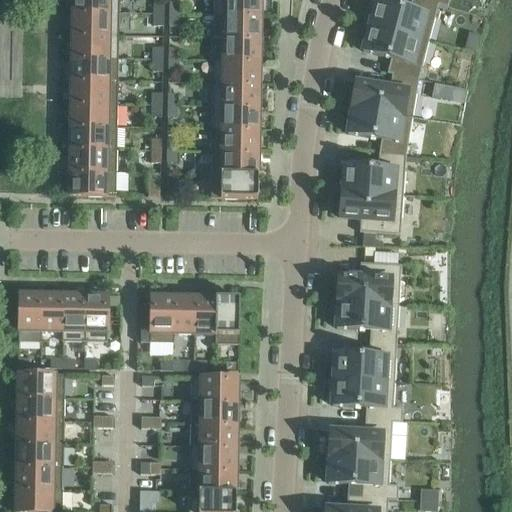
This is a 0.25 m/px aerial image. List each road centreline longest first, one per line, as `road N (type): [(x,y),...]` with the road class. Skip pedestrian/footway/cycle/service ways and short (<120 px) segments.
road 1 (residential): [(3,241),(297,247)]
road 2 (residential): [(283,511),(297,247)]
road 3 (residential): [(297,247),(309,103),(331,0)]
